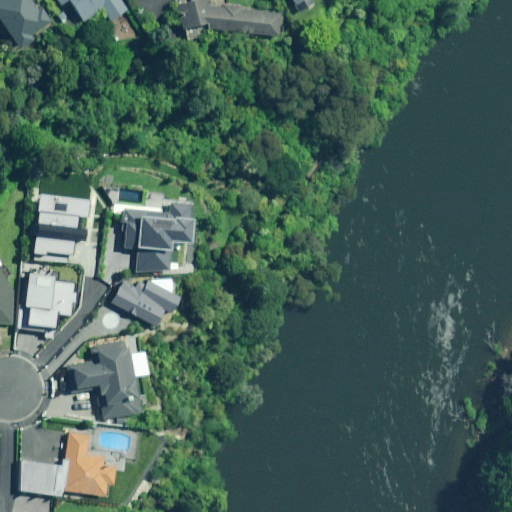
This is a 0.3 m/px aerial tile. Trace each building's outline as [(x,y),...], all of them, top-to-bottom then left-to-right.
[(36,10),(29,0),(0,0),(0,23),(17,48),(51,26),(39,7),(36,10)] [(102,9),(110,22),(112,44),(144,36),(127,10),(120,0),(56,0),(60,5),(68,0),(82,22),(102,9)] [(198,27),(205,25),(205,30),(278,37),(281,14),(210,5),(208,0),(189,0),(190,2),(176,5),(182,31),(185,30),(198,27)] [(141,192),(120,191),(119,202),(141,203),(141,192)] [(52,212),(35,210),(30,260),(72,265),(74,241),(82,241),(84,216),(69,215),(71,197),(53,195),(52,212)] [(188,205),(167,205),(166,213),(124,211),(123,249),(135,250),(134,272),(166,273),(167,243),(186,244),(188,205)] [(49,274),(29,271),(24,307),(20,306),(16,329),(52,334),(55,314),(67,316),(72,286),(47,282),(49,274)] [(0,325),(10,326),(11,292),(0,273),(0,325)] [(129,385),(123,342),(90,347),(92,363),(67,366),(70,390),(101,386),(104,407),(100,408),(102,419),(140,414),(136,384),(129,385)] [(64,467),(20,462),(19,492),(60,496),(61,492),(103,496),(104,485),(112,486),(115,459),(87,456),(89,436),(67,434),(64,467)]
